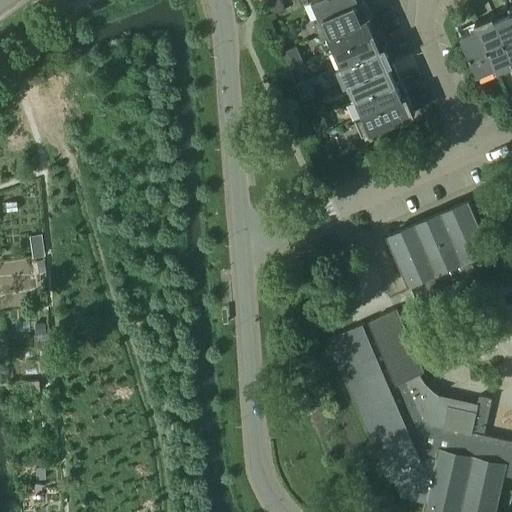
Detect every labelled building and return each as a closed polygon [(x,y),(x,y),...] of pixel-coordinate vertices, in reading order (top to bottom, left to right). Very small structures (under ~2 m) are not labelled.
[(285,10),(281,0),(268,0),(274,14),(285,10)] [(313,0),(320,17),(358,0),(313,0)] [(328,33),(372,14),(366,0),(358,0),(320,17),(328,33)] [(511,59),(511,11),(510,7),(492,15),(511,59)] [(335,50),(380,31),(372,14),(328,33),(335,50)] [(511,59),(492,15),(477,21),(496,66),(511,59)] [(496,66),(477,21),(459,29),(480,78),(481,77),(479,73),(496,66)] [(343,67),(387,47),(380,31),(335,50),(343,67)] [(350,83),(394,64),(387,47),(343,67),(350,83)] [(357,99),(401,80),(394,64),(350,83),(357,99)] [(364,116),(408,96),(401,80),(357,99),(364,116)] [(415,112),(408,96),(364,116),(371,132),(367,133),(368,135),(415,112)] [(469,200),(389,235),(410,283),(411,283),(423,311),(511,271),(511,263),(500,236),(487,242),(469,200)] [(379,308),(369,285),(335,299),(345,323),(379,308)] [(421,376),(420,373),(424,371),(397,309),(370,320),(370,321),(364,324),(363,323),(329,338),(376,448),(410,434),(418,454),(437,458),(426,510),(433,511),(495,511),(504,473),(511,475),(511,440),(484,435),(492,398),(490,397),(488,396),(485,396),(482,395),(480,395),(471,432),(444,426),(449,404),(447,404),(447,405),(444,404),(438,397),(438,394),(439,394),(440,393),(437,392),(434,390),(431,388),(429,386),(427,384),(425,381),(423,378),(421,376)]
